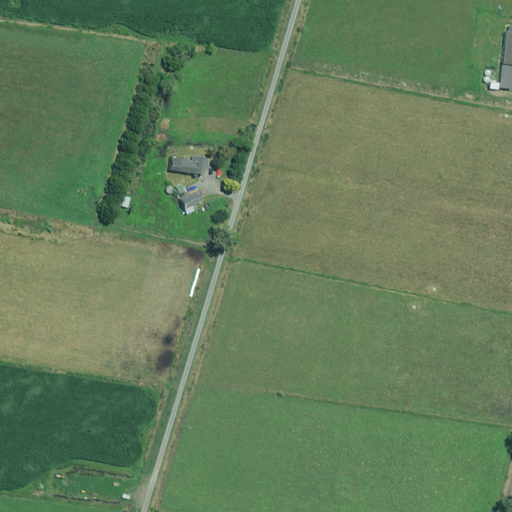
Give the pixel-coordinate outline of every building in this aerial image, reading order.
[(511,25),(509,25),(508,31),(505,31),(500,63),(511,65),(511,25)] [(511,85),(511,68),(501,67),(499,88),(511,89),(511,85)] [(205,157),(189,156),(189,160),(170,158),(169,171),(204,175),(205,157)] [(202,200),(196,190),(178,200),(187,215),(194,211),(191,206),(202,200)] [(131,198),(125,196),(122,207),(128,208),(131,198)]
